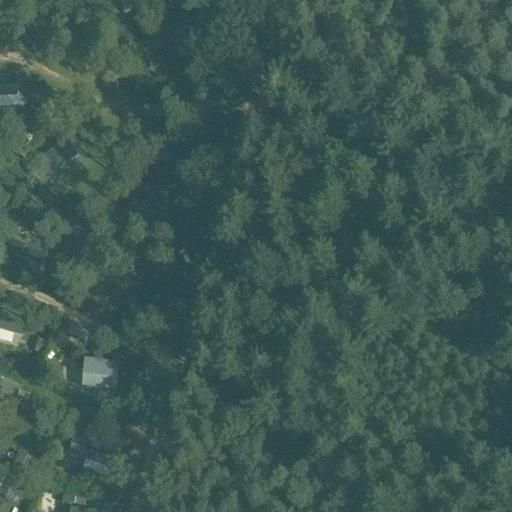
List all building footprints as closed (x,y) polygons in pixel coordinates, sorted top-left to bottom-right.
[(80,0),(75,0),(71,4),(80,12),(86,5),(80,0)] [(146,0),(133,0),(137,14),(149,11),(146,0)] [(181,13),(164,38),(193,59),(210,34),(181,13)] [(99,22),(95,30),(106,36),(110,29),(99,22)] [(61,28),(55,32),(61,40),(67,35),(61,28)] [(146,70),(140,73),(145,84),(152,80),(146,70)] [(19,78),(0,78),(0,96),(20,96),(19,78)] [(182,127),(182,136),(192,136),(192,127),(182,127)] [(29,132),(18,140),(23,148),(34,140),(29,132)] [(67,141),(30,169),(41,183),(78,156),(67,141)] [(159,145),(159,163),(205,163),(205,145),(159,145)] [(43,184),(36,189),(44,199),(51,194),(43,184)] [(137,200),(126,214),(162,242),(173,228),(137,200)] [(19,216),(15,226),(26,231),(30,221),(19,216)] [(77,228),(71,274),(90,276),(91,261),(95,232),(95,230),(77,228)] [(9,237),(3,250),(44,267),(49,255),(9,237)] [(134,263),(125,267),(128,276),(137,273),(134,263)] [(0,310),(0,329),(22,336),(27,318),(0,310)] [(115,389),(118,364),(86,360),(83,386),(115,389)] [(0,379),(0,393),(18,401),(23,389),(0,379)] [(114,435),(110,446),(119,449),(123,439),(114,435)] [(77,437),(71,454),(114,469),(121,452),(77,437)] [(20,453),(0,490),(0,494),(14,502),(36,462),(20,453)] [(33,472),(25,487),(34,491),(41,476),(33,472)] [(63,497),(62,505),(71,506),(72,498),(63,497)]
